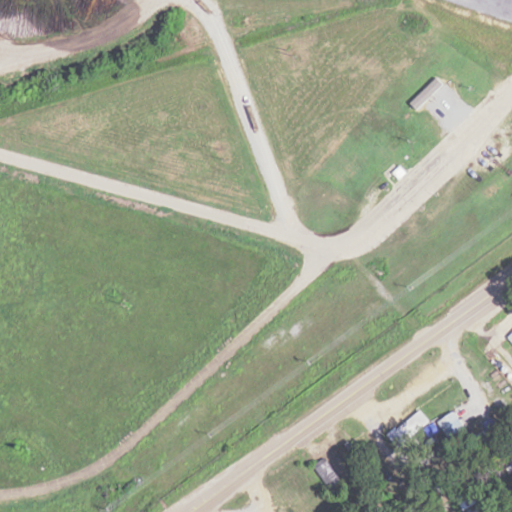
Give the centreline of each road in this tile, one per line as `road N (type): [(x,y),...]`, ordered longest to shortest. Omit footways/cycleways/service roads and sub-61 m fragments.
road 1 (residential): [(511,80),(124,444),(48,484),(0,486)]
road 2 (tertiary): [(191,511),(511,274)]
road 3 (residential): [(339,247),(0,156)]
